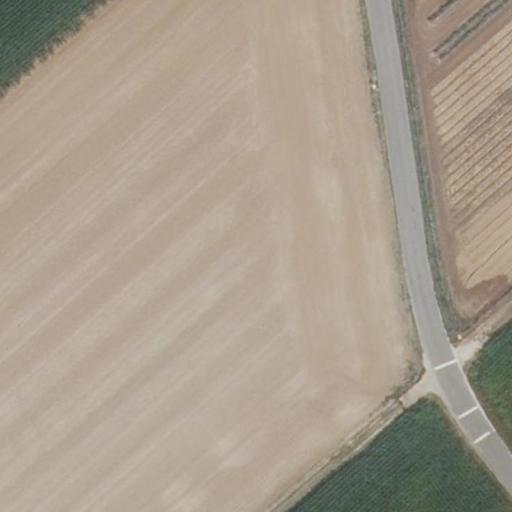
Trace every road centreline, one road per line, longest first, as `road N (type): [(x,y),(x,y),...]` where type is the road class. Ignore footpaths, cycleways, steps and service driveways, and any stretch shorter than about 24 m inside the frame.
road 1 (unclassified): [(382,0),(432,340),(444,373),(511,476)]
road 2 (track): [(287,511),(444,373)]
